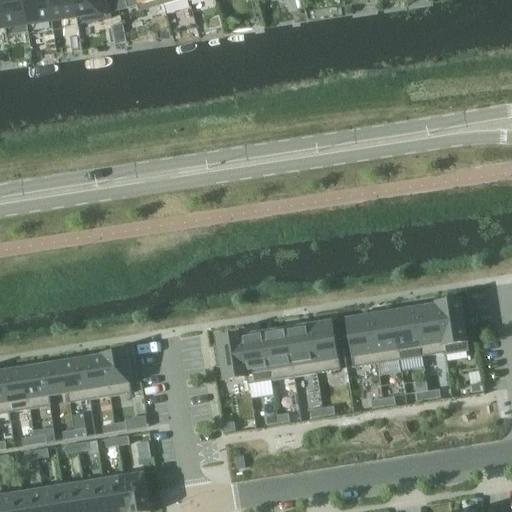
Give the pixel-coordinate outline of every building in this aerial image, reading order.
[(0,0),(0,29),(5,29),(6,36),(29,33),(28,26),(23,0),(0,0)] [(49,0),(23,0),(28,26),(53,22),(49,0)] [(74,0),(49,0),(53,22),(78,18),(74,0)] [(74,0),(78,18),(78,24),(113,19),(110,0),(74,0)] [(117,0),(121,12),(161,0),(117,0)] [(461,300),(437,304),(437,306),(445,354),(445,356),(470,352),(466,328),(470,327),(467,306),(462,306),(461,300)] [(437,306),(415,309),(423,358),(445,354),(437,306)] [(415,309),(393,313),(401,361),(423,358),(415,309)] [(393,313),(370,316),(378,365),(401,361),(393,313)] [(370,316),(346,320),(354,369),(378,365),(370,316)] [(333,322),(309,326),(317,375),(341,371),(333,322)] [(309,326),(287,330),(295,378),(317,375),(309,326)] [(287,330),(264,333),(272,382),(295,378),(287,330)] [(264,333),(243,337),(250,378),(247,378),(249,385),(272,382),(264,333)] [(219,345),(214,346),(217,368),(222,368),(225,382),(247,378),(250,378),(243,337),(243,335),(218,339),(219,345)] [(126,351),(102,355),(103,357),(109,398),(133,394),(126,351)] [(103,357),(83,360),(89,401),(109,398),(103,357)] [(83,360),(63,363),(68,394),(70,404),(89,401),(83,360)] [(63,363),(46,366),(51,397),(68,394),(63,363)] [(46,366),(24,369),(31,410),(52,407),(51,397),(46,366)] [(24,369),(5,373),(11,413),(31,410),(24,369)] [(5,373),(0,373),(0,415),(11,413),(5,373)] [(483,384),(471,386),(473,394),(484,392),(483,384)] [(440,391),(429,393),(430,400),(442,399),(440,391)] [(429,393),(417,394),(419,402),(430,400),(429,393)] [(395,398),(384,400),(385,408),(397,406),(395,398)] [(384,400),(372,401),(373,409),(385,408),(384,400)] [(334,407),(323,409),(324,417),(336,415),(334,407)] [(323,409),(311,411),(313,419),(324,417),(323,409)] [(289,415),(278,417),(279,424),(291,423),(289,415)] [(278,417),(266,418),(268,426),(279,424),(278,417)] [(127,423),(115,425),(117,433),(128,431),(127,423)] [(235,423),(223,425),(224,433),(236,431),(235,423)] [(115,425),(104,427),(105,434),(117,433),(115,425)] [(86,429),(75,431),(76,439),(88,437),(86,429)] [(75,431),(63,433),(65,441),(76,439),(75,431)] [(46,436),(35,438),(36,446),(47,444),(46,436)] [(129,437),(118,439),(119,447),(130,445),(129,437)] [(35,438),(23,440),(25,448),(36,446),(35,438)] [(118,439),(106,440),(107,448),(119,447),(118,439)] [(89,443),(77,445),(79,453),(90,451),(89,443)] [(77,445),(66,447),(67,455),(79,453),(77,445)] [(48,450),(37,451),(38,460),(50,458),(48,450)] [(37,451),(25,453),(27,461),(38,460),(37,451)] [(8,456),(0,457),(0,465),(9,464),(8,456)] [(151,511),(145,474),(124,478),(129,511),(151,511)] [(129,511),(124,478),(103,481),(108,511),(129,511)] [(108,511),(103,481),(83,484),(87,511),(108,511)] [(87,511),(83,484),(63,487),(67,511),(87,511)] [(67,511),(63,487),(43,491),(46,511),(67,511)] [(46,511),(43,491),(23,494),(25,511),(46,511)] [(25,511),(23,494),(3,497),(5,511),(25,511)]
